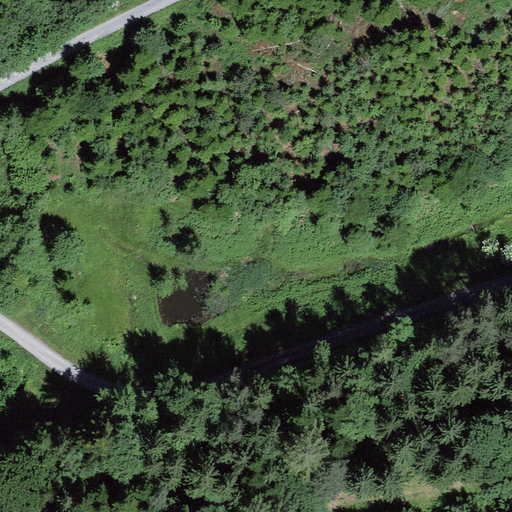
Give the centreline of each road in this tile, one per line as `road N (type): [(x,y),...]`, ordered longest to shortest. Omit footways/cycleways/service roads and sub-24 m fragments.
road 1 (track): [(0,321),(123,398),(187,401),(511,281)]
road 2 (track): [(0,86),(149,0)]
road 3 (track): [(360,511),(511,495)]
